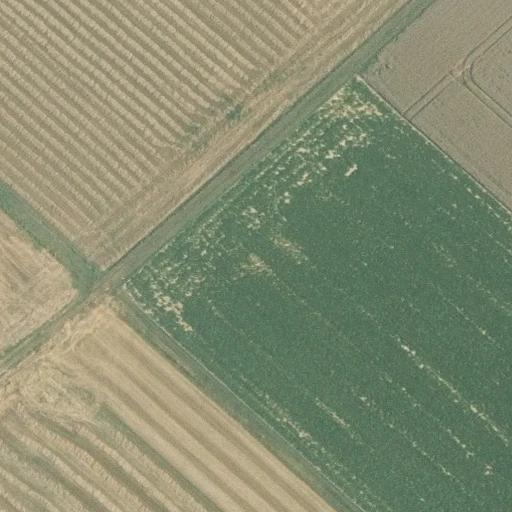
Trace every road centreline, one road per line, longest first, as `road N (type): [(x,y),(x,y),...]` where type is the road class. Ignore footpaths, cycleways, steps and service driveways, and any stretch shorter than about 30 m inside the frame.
road 1 (track): [(347,511),(100,289),(419,0)]
road 2 (track): [(0,372),(100,289),(0,200)]
